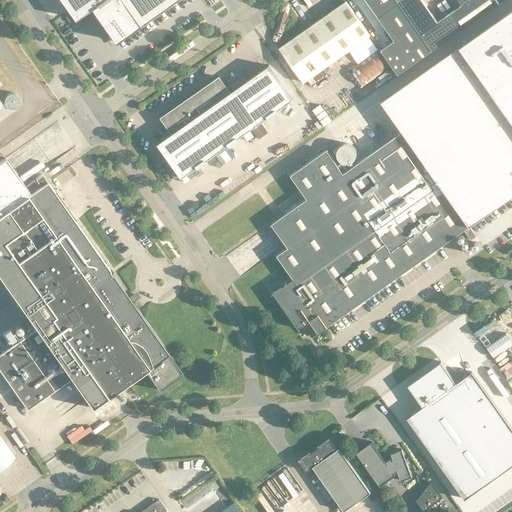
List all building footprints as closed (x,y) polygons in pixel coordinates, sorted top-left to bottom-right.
[(64,0),(77,19),(94,7),(118,41),(176,0),(64,0)] [(290,39),(279,47),(303,82),(370,35),(345,0),(293,37),(292,35),(289,37),(290,39)] [(459,0),(462,4),(437,21),(422,0),(397,0),(432,50),(499,3),(496,0),(459,0)] [(511,7),(381,100),(402,130),(469,225),(511,195),(511,169),(511,7)] [(376,51),(352,69),(364,86),(388,69),(376,51)] [(237,137),(253,126),(267,116),(268,117),(277,111),(277,110),(292,99),(268,65),(230,92),(219,76),(167,113),(168,114),(168,113),(171,118),(165,122),(168,126),(172,133),(158,143),(181,177),(197,166),(197,167),(207,160),(206,159),(228,144),(229,145),(238,138),(237,137)] [(321,103),(312,109),(323,125),(332,119),(321,103)] [(262,121),(252,128),(259,138),(269,131),(262,121)] [(318,332),(469,225),(402,130),(347,169),(342,162),(338,165),(326,149),(290,174),(307,198),(271,223),(288,246),(276,254),(293,278),(273,292),(298,328),(303,334),(305,332),(307,335),(310,333),(312,336),(318,332)] [(353,144),(351,143),(349,143),(347,142),(344,143),(342,144),(340,145),(339,147),(338,149),(337,151),(337,153),(337,155),(337,156),(338,158),(340,160),(342,161),(344,162),(346,163),(349,163),(351,162),(352,161),(354,160),(355,158),(356,156),(357,154),(357,152),(356,150),(356,147),(354,146),(353,144)] [(0,276),(36,328),(71,378),(92,407),(145,370),(159,389),(182,373),(47,181),(31,192),(30,191),(38,185),(34,180),(26,185),(6,157),(0,160),(0,276)] [(35,178),(40,185),(47,180),(42,173),(35,178)] [(476,235),(470,226),(464,230),(470,239),(476,235)] [(71,378),(36,328),(0,353),(0,370),(27,409),(71,378)] [(422,406),(406,417),(463,498),(511,464),(511,429),(471,371),(455,382),(440,361),(428,369),(419,376),(407,384),(422,406)] [(0,437),(0,490),(0,491),(0,490),(0,462),(11,454),(0,437)] [(370,491),(339,447),(336,449),(328,437),(317,445),(318,447),(310,452),(309,451),(297,459),(305,471),(313,465),(344,510),(370,491)] [(386,461),(372,441),(356,452),(380,485),(395,474),(394,473),(397,471),(401,480),(401,479),(400,477),(410,473),(411,476),(412,476),(402,448),(391,452),(392,456),(386,461)] [(432,480),(417,499),(424,509),(443,496),(432,480)] [(162,511),(166,509),(159,499),(139,511),(134,511),(132,511),(162,511)]
